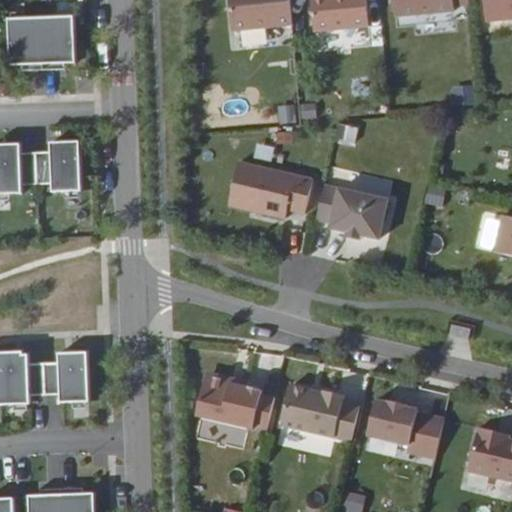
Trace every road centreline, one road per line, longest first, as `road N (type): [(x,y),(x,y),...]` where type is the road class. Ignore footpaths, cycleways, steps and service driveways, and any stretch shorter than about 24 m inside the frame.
road 1 (residential): [(511,379),(430,364),(133,281)]
road 2 (residential): [(124,111),(133,281)]
road 3 (residential): [(133,281),(138,439)]
road 4 (residential): [(0,448),(138,439)]
road 5 (residential): [(124,111),(0,113)]
